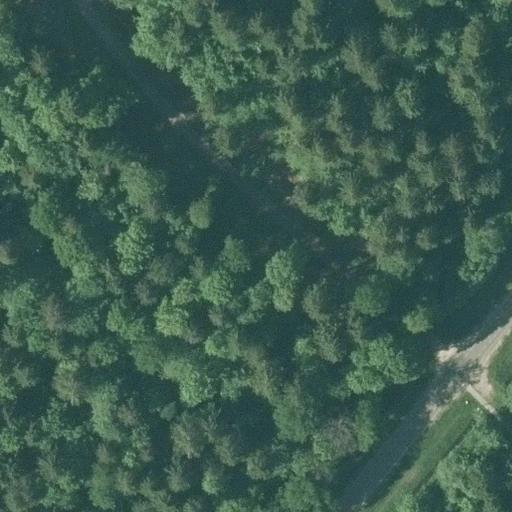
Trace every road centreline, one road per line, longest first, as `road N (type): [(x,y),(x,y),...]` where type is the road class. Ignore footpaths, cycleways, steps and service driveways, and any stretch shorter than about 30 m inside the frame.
road 1 (track): [(464,365),(237,186),(136,78),(81,0)]
road 2 (tertiary): [(342,511),(511,307)]
